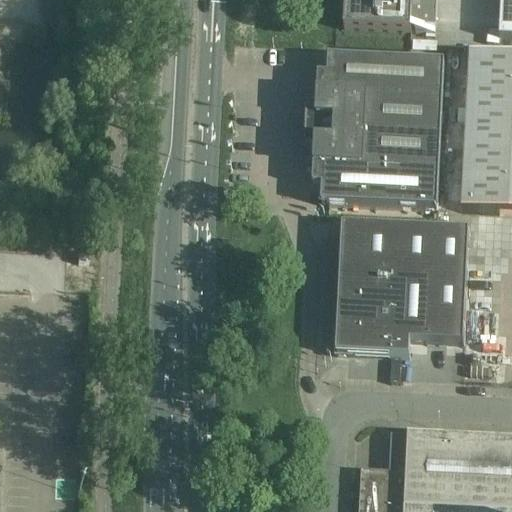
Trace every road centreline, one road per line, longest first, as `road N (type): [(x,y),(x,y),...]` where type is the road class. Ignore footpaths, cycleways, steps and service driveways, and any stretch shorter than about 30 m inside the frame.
road 1 (secondary): [(179,0),(160,511)]
road 2 (secondary): [(201,511),(210,74)]
road 3 (unclassified): [(326,405),(305,378),(311,281),(292,217),(280,80),(210,74)]
road 4 (unknown): [(466,0),(448,218),(425,224),(292,217)]
road 5 (unclassified): [(326,405),(511,414)]
